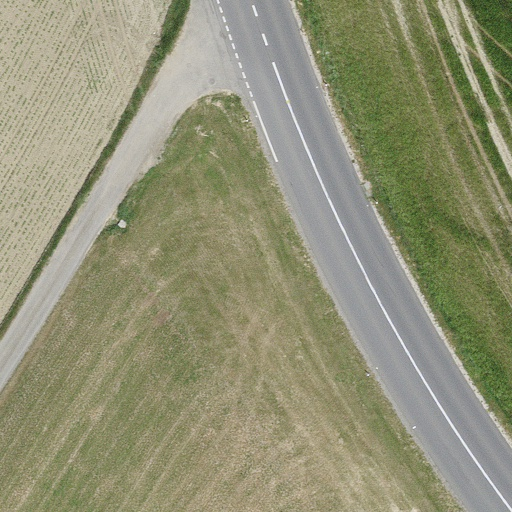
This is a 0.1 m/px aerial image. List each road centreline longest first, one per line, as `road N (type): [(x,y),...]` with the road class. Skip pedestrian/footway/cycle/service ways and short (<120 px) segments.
road 1 (secondary): [(511,511),(426,387),(354,252),(251,0)]
road 2 (track): [(0,364),(168,100),(254,9)]
